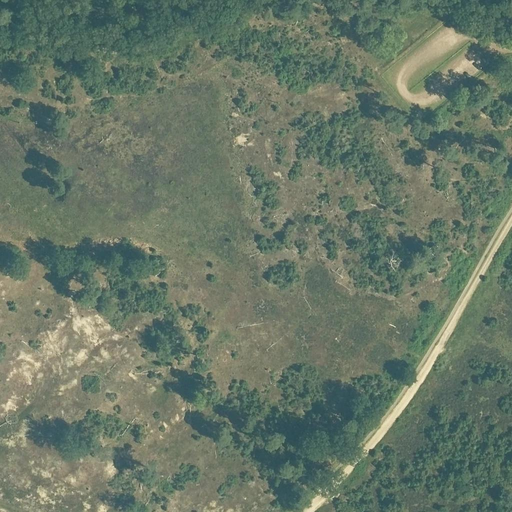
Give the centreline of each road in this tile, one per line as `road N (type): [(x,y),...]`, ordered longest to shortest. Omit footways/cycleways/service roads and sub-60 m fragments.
road 1 (track): [(511,221),(413,391),(308,511)]
road 2 (track): [(0,33),(146,49),(185,32),(215,0)]
